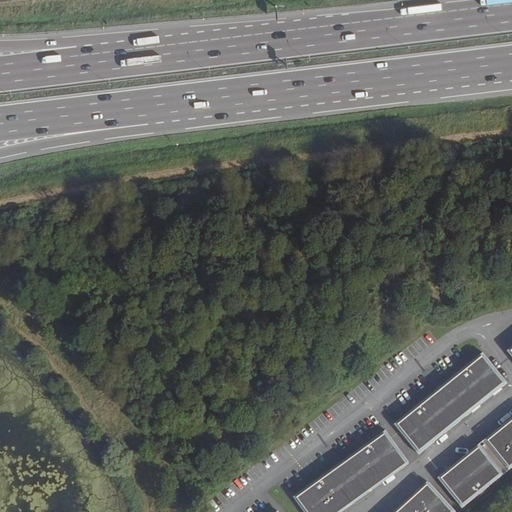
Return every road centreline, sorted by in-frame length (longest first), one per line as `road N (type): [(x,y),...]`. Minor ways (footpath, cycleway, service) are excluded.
road 1 (motorway): [(511,13),(181,52)]
road 2 (motorway): [(188,101),(511,62)]
road 3 (motorway): [(0,153),(160,127),(188,101)]
road 4 (motorway): [(0,123),(188,101)]
road 5 (motorway): [(181,52),(146,35),(0,46)]
road 6 (motorway): [(181,52),(0,74)]
